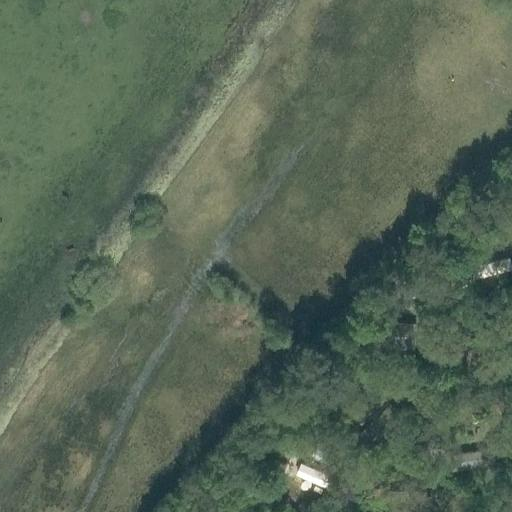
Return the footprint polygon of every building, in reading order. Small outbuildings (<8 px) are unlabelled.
[(511,256),(474,263),(476,276),(511,269),(511,256)] [(470,272),(459,275),(461,282),(472,279),(470,272)] [(391,320),(390,341),(415,342),(416,321),(391,320)] [(429,356),(427,367),(441,369),(443,358),(429,356)] [(498,398),(493,404),(502,413),(507,407),(498,398)] [(391,403),(357,438),(371,452),(406,418),(391,403)] [(455,466),(498,464),(497,448),(455,450),(455,466)] [(304,462),(300,473),(333,484),(336,473),(304,462)] [(370,473),(369,486),(384,486),(384,473),(370,473)] [(392,489),(391,511),(397,511),(431,511),(432,496),(409,496),(409,490),(392,489)]
